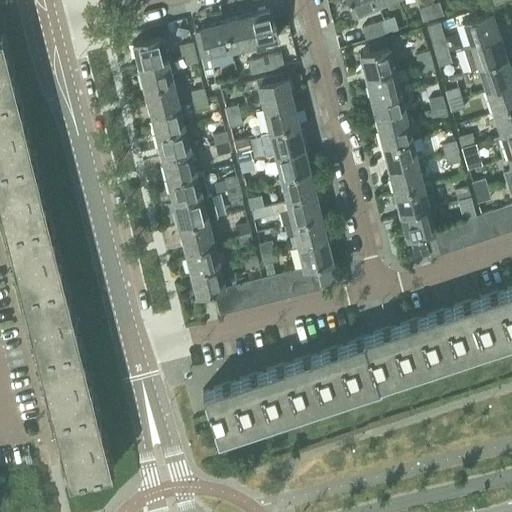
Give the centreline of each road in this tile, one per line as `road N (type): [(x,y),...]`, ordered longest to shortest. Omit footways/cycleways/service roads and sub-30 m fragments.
road 1 (tertiary): [(136,353),(48,28)]
road 2 (residential): [(379,290),(306,0)]
road 3 (residential): [(136,353),(379,290)]
road 4 (tertiary): [(136,353),(174,511)]
road 5 (tertiary): [(511,476),(368,511)]
road 6 (residential): [(379,290),(511,245)]
